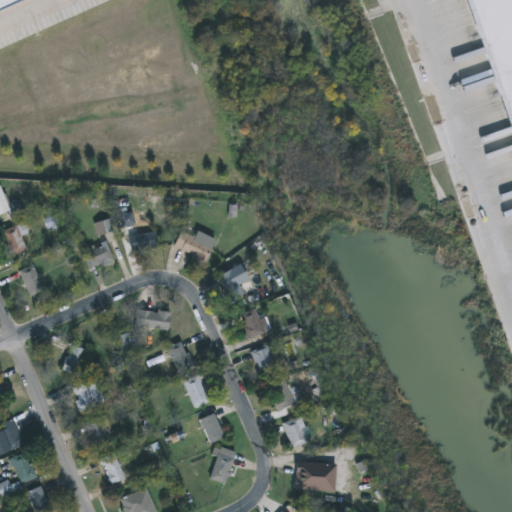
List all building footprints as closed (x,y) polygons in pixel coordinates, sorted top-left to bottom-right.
[(0,0),(25,0),(0,11),(0,0)] [(511,128),(467,0),(511,0),(511,128)] [(0,187),(2,187),(12,213),(0,217),(0,187)] [(0,237),(0,234),(17,228),(27,253),(10,260),(0,237)] [(181,233),(194,239),(197,233),(216,242),(205,265),(173,250),(181,233)] [(90,272),(84,251),(108,244),(114,265),(90,272)] [(44,293),(29,299),(18,272),(33,266),(44,293)] [(244,296),(229,303),(217,278),(232,271),(244,296)] [(270,330),(250,341),(238,319),(253,310),(259,321),(264,319),(270,330)] [(168,332),(134,329),(136,312),(170,315),(168,332)] [(165,350),(182,343),(193,368),(176,375),(165,350)] [(86,352),(78,377),(62,372),(70,347),(86,352)] [(262,377),(252,354),(267,348),(277,370),(262,377)] [(182,384),(197,377),(208,403),(194,410),(182,384)] [(71,391),(96,380),(107,402),(83,414),(71,391)] [(266,389),(284,381),(295,405),(277,413),(266,389)] [(200,421),(214,415),(224,440),(209,445),(200,421)] [(113,444),(91,448),(86,423),(108,419),(113,444)] [(292,450),(282,425),(298,419),(307,444),(292,450)] [(23,446),(8,452),(2,438),(0,438),(0,425),(13,421),(23,446)] [(229,485),(212,483),(217,449),(234,452),(229,485)] [(9,461),(25,454),(36,480),(21,487),(9,461)] [(125,480),(112,486),(100,462),(113,455),(125,480)] [(294,491),(296,464),(314,465),(312,492),(294,491)] [(0,485),(11,483),(14,494),(0,497),(0,485)] [(33,511),(26,495),(41,488),(51,511),(48,511),(33,511)] [(123,511),(119,501),(146,489),(156,511),(123,511)]
